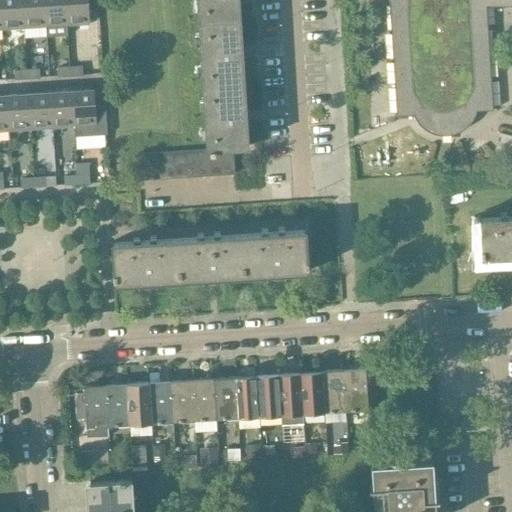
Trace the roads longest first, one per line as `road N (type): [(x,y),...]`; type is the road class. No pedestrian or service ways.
road 1 (residential): [(32,351),(498,319)]
road 2 (residential): [(306,197),(292,0)]
road 3 (residential): [(42,511),(32,351)]
road 4 (residential): [(505,449),(498,319)]
